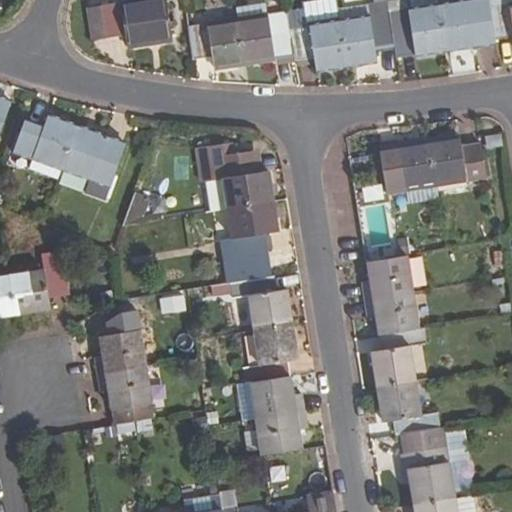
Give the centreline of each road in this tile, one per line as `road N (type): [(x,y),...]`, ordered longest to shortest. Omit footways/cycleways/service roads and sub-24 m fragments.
road 1 (residential): [(299,112),(359,511)]
road 2 (residential): [(29,64),(152,98),(299,112)]
road 3 (residential): [(299,112),(502,94),(511,101)]
road 4 (residential): [(15,511),(4,442),(29,384)]
